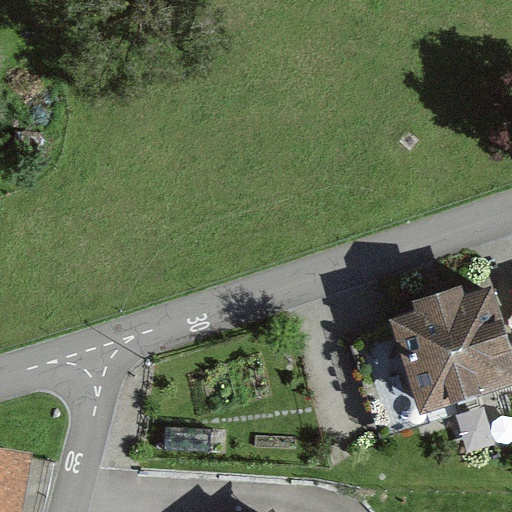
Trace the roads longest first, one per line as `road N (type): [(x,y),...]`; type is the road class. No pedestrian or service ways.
road 1 (unclassified): [(103,347),(511,183)]
road 2 (unclassified): [(77,511),(103,347)]
